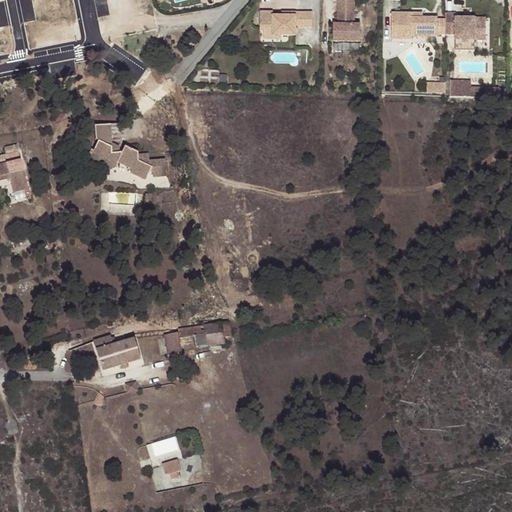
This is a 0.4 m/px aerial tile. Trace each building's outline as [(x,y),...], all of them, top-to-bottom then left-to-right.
[(356,0),(339,0),(339,23),(335,23),(335,40),(362,40),(362,23),(356,23),(356,0)] [(315,26),(315,11),(291,11),(291,14),(284,14),(275,14),(275,10),(262,10),(262,29),(265,29),(270,29),(275,29),(274,34),(283,34),(288,34),(298,34),(298,26),(298,23),(302,26),(315,26)] [(475,38),(474,34),(486,34),(485,16),(455,16),(455,12),(445,12),(445,19),(445,33),(455,32),(455,49),(475,49),(475,38)] [(445,33),(445,19),(437,19),(437,17),(422,17),(411,17),(411,13),(391,13),(391,32),(411,32),(411,36),(437,36),(437,34),(445,34),(445,33)] [(275,29),(270,29),(270,37),(288,37),(288,34),(283,34),(274,34),(275,29)] [(194,38),(188,45),(192,49),(198,42),(194,38)] [(446,76),(446,92),(447,92),(450,93),(499,94),(499,85),(471,84),(471,77),(450,76),(446,76)] [(499,85),(499,94),(508,94),(508,85),(499,85)] [(110,124),(97,126),(98,141),(97,141),(90,149),(93,151),(85,161),(104,169),(114,169),(117,163),(129,169),(129,171),(131,174),(145,181),(148,173),(152,173),(153,178),(166,176),(165,159),(148,160),(148,153),(137,155),(137,152),(124,146),(123,148),(111,143),(110,124)] [(19,144),(6,146),(7,153),(0,154),(0,160),(21,157),(19,144)] [(0,180),(9,179),(12,192),(27,189),(21,160),(0,164),(0,180)] [(341,320),(361,317),(359,297),(266,311),(267,319),(271,319),(272,320),(339,310),(341,320)] [(222,324),(224,338),(231,337),(228,323),(222,324)] [(209,347),(225,343),(224,338),(222,324),(179,331),(181,340),(196,337),(197,348),(209,347)] [(164,335),(168,356),(182,353),(178,332),(164,335)] [(94,341),(103,370),(122,365),(127,363),(141,359),(135,339),(114,345),(111,337),(102,339),(94,341)] [(149,443),(152,456),(181,449),(177,436),(149,443)] [(165,461),(169,478),(183,475),(179,458),(165,461)]
